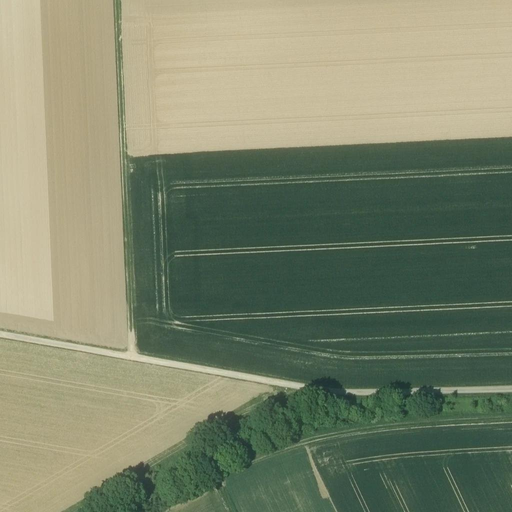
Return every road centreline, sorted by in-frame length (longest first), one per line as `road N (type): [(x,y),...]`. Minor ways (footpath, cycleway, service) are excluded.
road 1 (track): [(0,335),(344,394),(511,389)]
road 2 (track): [(131,359),(116,0)]
road 3 (track): [(511,418),(375,428),(269,452),(217,478),(232,511)]
